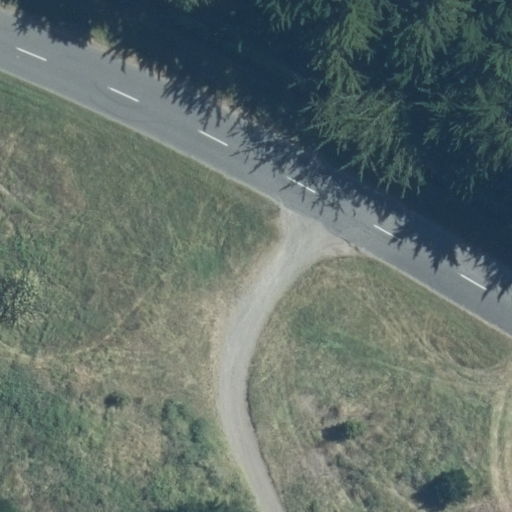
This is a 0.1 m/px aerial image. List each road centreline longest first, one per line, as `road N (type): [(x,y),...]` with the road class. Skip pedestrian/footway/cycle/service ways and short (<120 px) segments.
road 1 (tertiary): [(0,71),(307,182),(511,316)]
road 2 (track): [(241,511),(258,366),(349,210)]
